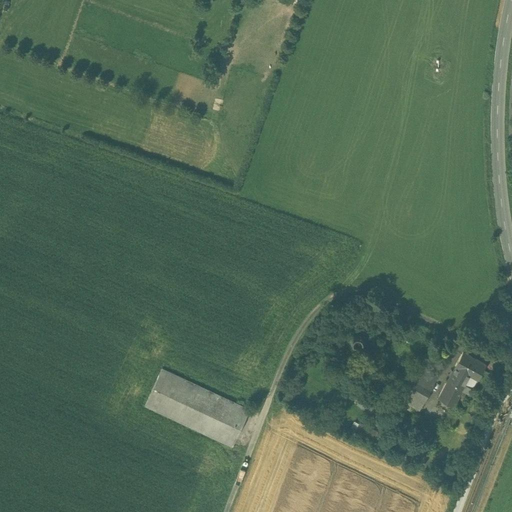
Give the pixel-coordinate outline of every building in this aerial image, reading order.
[(487,363),(462,352),(455,368),(480,380),(487,363)] [(400,398),(420,409),(439,376),(419,364),(400,398)] [(252,408),(161,367),(144,405),(234,446),(252,408)] [(455,368),(438,398),(451,405),(468,376),(455,368)] [(364,395),(359,407),(371,412),(376,401),(364,395)] [(359,418),(353,431),(373,439),(379,427),(359,418)]
